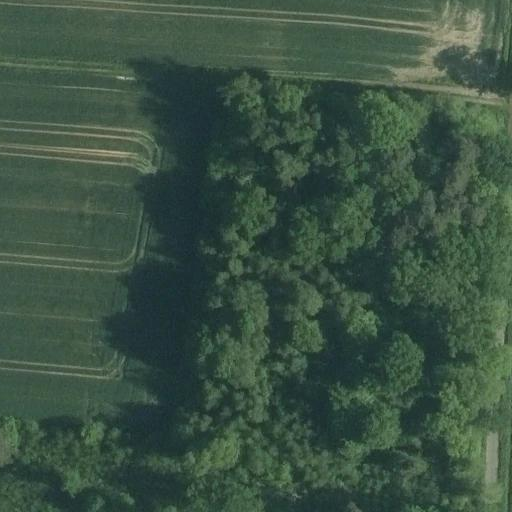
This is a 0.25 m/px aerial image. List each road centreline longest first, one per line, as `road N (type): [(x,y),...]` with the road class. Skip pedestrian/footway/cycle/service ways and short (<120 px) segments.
road 1 (track): [(0,53),(511,107)]
road 2 (unclassified): [(492,511),(511,222)]
